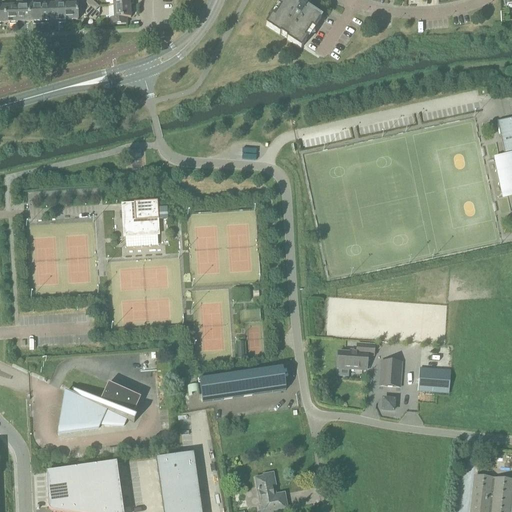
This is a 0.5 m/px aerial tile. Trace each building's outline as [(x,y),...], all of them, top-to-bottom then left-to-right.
[(88,0),(85,3),(90,7),(95,12),(99,7),(90,0),(88,0)] [(299,10),(297,9),(300,5),(291,0),(283,0),(279,8),(281,9),(274,19),(272,18),(266,27),(301,50),(307,41),(304,39),(311,29),(313,31),(321,19),(308,10),(305,14),(303,13),(307,8),(307,7),(307,6),(307,5),(307,4),(306,4),(305,3),(304,3),(303,4),(302,4),(299,10)] [(58,24),(65,23),(64,4),(52,5),(53,22),(57,22),(58,24)] [(64,4),(65,23),(72,23),(72,21),(78,21),(77,4),(64,4)] [(34,25),(41,24),(40,5),(28,6),(29,23),(34,23),(34,25)] [(49,22),(53,22),(52,5),(40,5),(41,24),(49,24),(49,22)] [(9,26),(17,25),(16,6),(4,7),(5,24),(9,24),(9,26)] [(25,23),(29,23),(28,6),(16,6),(17,25),(25,25),(25,23)] [(132,6),(113,7),(114,19),(110,19),(110,26),(127,25),(127,19),(131,19),(131,14),(132,13),(132,6)] [(100,16),(95,12),(90,7),(86,12),(86,21),(95,20),(100,16)] [(505,158),(494,161),(502,199),(506,198),(507,198),(511,196),(511,119),(497,123),(505,158)] [(128,165),(139,164),(138,152),(127,152),(128,165)] [(158,220),(158,209),(157,202),(123,204),(125,236),(157,234),(156,220),(158,220)] [(167,209),(158,209),(158,220),(167,220),(167,209)] [(373,357),(373,348),(357,346),(357,355),(338,354),(337,370),(366,372),(367,357),(373,357)] [(400,388),(402,364),(381,362),(380,386),(400,388)] [(282,366),(199,379),(203,403),(286,391),(282,366)] [(420,370),(419,390),(448,392),(450,372),(420,370)] [(137,404),(106,390),(100,402),(72,390),(70,394),(66,393),(59,433),(58,434),(57,435),(99,429),(100,426),(124,427),(127,421),(134,424),(136,419),(131,417),(137,404)] [(175,457),(176,469),(195,466),(193,455),(175,457)] [(156,460),(157,471),(176,469),(175,457),(156,460)] [(122,511),(116,463),(47,473),(48,506),(49,508),(50,510),(54,511),(60,511),(122,511)] [(195,466),(176,469),(177,480),(196,477),(195,466)] [(176,469),(157,471),(159,482),(177,480),(176,469)] [(275,497),(272,485),(275,484),(273,477),(270,475),(262,476),(263,478),(256,480),(261,507),(259,507),(259,511),(276,511),(286,510),(283,495),(275,497)] [(196,477),(177,480),(179,491),(198,489),(196,477)] [(470,511),(511,511),(511,481),(475,478),(470,511)] [(179,491),(177,480),(159,482),(160,494),(179,491)] [(198,489),(179,491),(180,503),(199,500),(198,489)] [(180,503),(179,491),(160,494),(162,506),(180,503)] [(199,500),(180,503),(181,511),(196,511),(201,511),(199,500)] [(181,511),(180,503),(162,506),(162,511),(181,511)]
